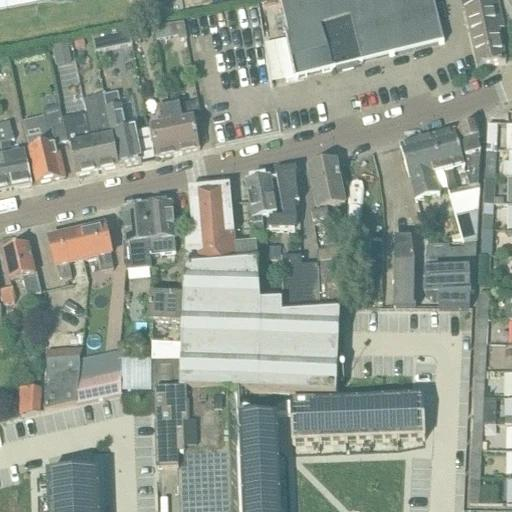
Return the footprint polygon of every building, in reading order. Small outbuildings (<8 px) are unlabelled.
[(0,0),(0,9),(45,1),(53,0),(0,0)] [(294,81),(444,44),(433,0),(280,0),(289,36),(285,37),(295,79),(294,80),(294,81)] [(498,3),(465,10),(477,70),(506,64),(498,30),(503,29),(498,3)] [(153,29),(156,43),(177,38),(178,43),(187,41),(183,24),(153,29)] [(128,30),(90,37),(93,52),(131,45),(128,30)] [(130,34),(132,43),(146,40),(144,31),(130,34)] [(82,41),(74,43),(76,51),(83,49),(82,41)] [(65,47),(54,49),(57,67),(69,64),(65,47)] [(113,137),(119,168),(141,163),(134,130),(125,132),(117,94),(104,97),(107,108),(113,137)] [(107,108),(104,97),(85,103),(87,114),(92,142),(98,173),(119,168),(113,137),(107,108)] [(179,108),(169,110),(179,155),(199,151),(193,121),(182,123),(179,108)] [(66,141),(62,123),(59,109),(42,113),(46,132),(41,134),(44,148),(29,152),(37,185),(64,179),(56,145),(67,143),(66,141)] [(179,155),(169,110),(160,112),(163,127),(150,130),(156,160),(179,155)] [(76,121),(62,123),(66,141),(79,138),(80,144),(70,146),(77,177),(98,173),(92,142),(87,114),(75,116),(76,121)] [(11,124),(0,125),(0,141),(10,190),(32,186),(25,154),(13,157),(10,143),(15,142),(11,124)] [(467,178),(469,190),(449,196),(465,251),(467,288),(471,289),(471,295),(475,295),(479,198),(482,156),(478,145),(480,144),(479,140),(482,139),(476,124),(457,132),(467,159),(473,157),(474,175),(467,178)] [(433,139),(443,175),(465,169),(454,132),(433,139)] [(486,152),(496,153),(497,135),(487,134),(486,152)] [(443,175),(433,139),(400,148),(415,202),(448,193),(443,175)] [(0,192),(10,190),(0,141),(0,192)] [(486,152),(485,179),(495,179),(496,153),(486,152)] [(345,207),(337,165),(308,170),(316,211),(310,212),(313,227),(329,224),(326,210),(345,207)] [(297,185),(295,173),(276,176),(284,221),(267,221),(267,232),(294,233),(297,220),(294,206),(299,205),(296,185),(297,185)] [(245,181),(246,184),(253,226),(255,240),(263,239),(263,228),(261,218),(277,215),(270,177),(245,181)] [(495,179),(485,179),(483,206),(493,206),(495,179)] [(182,327),(179,392),(189,393),(227,394),(227,395),(258,396),(261,323),(261,308),(261,307),(257,265),(237,267),(232,208),(230,188),(189,192),(189,196),(193,239),(186,240),(184,298),(182,327)] [(145,207),(150,270),(152,270),(150,257),(176,254),(171,204),(145,207)] [(493,206),(483,206),(482,232),(492,232),(493,206)] [(150,270),(145,207),(123,210),(127,244),(123,244),(126,272),(150,270)] [(105,229),(77,235),(83,263),(98,260),(101,274),(114,272),(110,257),(111,256),(105,229)] [(492,232),(482,232),(480,258),(491,258),(492,232)] [(83,263),(77,235),(49,241),(56,270),(59,284),(71,281),(68,267),(83,263)] [(414,310),(414,297),(415,268),(414,261),(411,241),(395,241),(394,309),(414,310)] [(3,252),(7,271),(10,282),(22,279),(27,298),(41,295),(36,275),(35,275),(28,246),(3,252)] [(267,249),(267,261),(281,261),(281,249),(267,249)] [(319,274),(317,274),(319,305),(319,317),(340,315),(344,251),(318,256),(319,274)] [(467,288),(465,251),(424,252),(427,297),(471,295),(471,289),(467,288)] [(491,258),(480,258),(479,287),(489,288),(491,258)] [(301,260),(282,260),(282,261),(282,306),(282,307),(282,319),(319,317),(319,305),(317,274),(301,275),(301,260)] [(14,305),(13,289),(0,289),(2,306),(14,305)] [(488,321),(489,294),(479,294),(477,321),(488,321)] [(149,316),(149,325),(182,327),(184,298),(150,296),(149,316)] [(261,323),(258,396),(336,399),(340,315),(319,317),(282,319),(282,307),(261,308),(261,323)] [(488,321),(477,321),(476,347),(487,347),(488,321)] [(487,347),(476,347),(475,373),(485,374),(487,347)] [(80,369),(82,351),(46,354),(47,371),(44,413),(76,405),(78,388),(79,369),(80,369)] [(475,373),(473,400),(484,400),(485,374),(475,373)] [(78,388),(76,405),(121,396),(121,378),(78,388)] [(40,414),(41,390),(26,390),(26,417),(40,414)] [(189,393),(153,394),(156,473),(179,472),(182,472),(181,457),(181,456),(186,454),(185,427),(190,427),(189,393)] [(231,511),(230,463),(228,429),(227,395),(227,394),(189,393),(190,427),(185,427),(187,457),(181,457),(182,472),(179,472),(180,511),(231,511)] [(318,404),(291,405),(293,448),(425,442),(423,399),(410,400),(410,408),(319,412),(318,404)] [(473,400),(472,426),(482,426),(484,400),(473,400)] [(280,511),(277,422),(240,423),(242,511),(280,511)] [(482,426),(472,426),(471,453),(481,453),(482,426)] [(471,453),(469,479),(479,479),(481,453),(471,453)] [(99,511),(98,476),(47,478),(48,511),(99,511)] [(479,479),(469,479),(468,505),(478,506),(479,479)]
